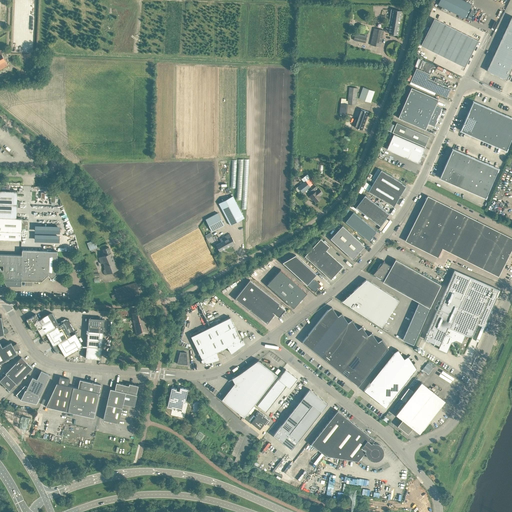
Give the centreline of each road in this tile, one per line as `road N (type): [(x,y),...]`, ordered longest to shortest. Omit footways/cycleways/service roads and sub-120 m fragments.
road 1 (unclassified): [(163,305),(328,210),(364,152),(412,0)]
road 2 (unclassified): [(266,340),(375,249),(413,194),(464,84),(511,103)]
road 3 (tertiary): [(284,511),(208,480),(159,472),(101,477),(44,497)]
road 4 (unclassified): [(402,455),(455,424),(511,294)]
road 5 (unclassified): [(157,373),(48,365),(0,293)]
road 6 (unclassified): [(163,305),(84,181),(58,160)]
road 7 (unclassified): [(402,455),(266,340)]
road 8 (tertiary): [(74,511),(154,494),(246,511)]
